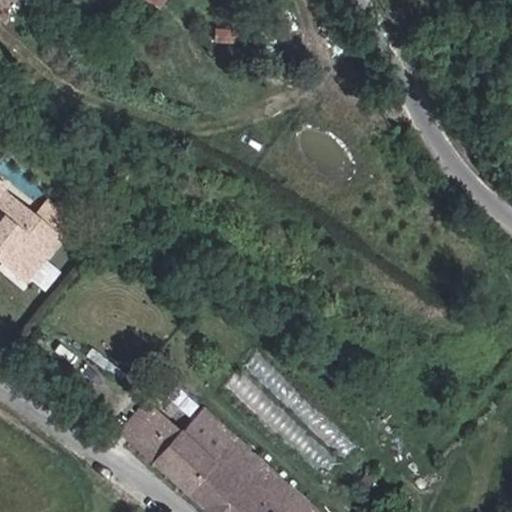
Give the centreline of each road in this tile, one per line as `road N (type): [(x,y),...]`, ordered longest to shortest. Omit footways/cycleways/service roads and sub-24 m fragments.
road 1 (unclassified): [(511,212),(442,153),(350,0)]
road 2 (unclassified): [(0,387),(182,511)]
